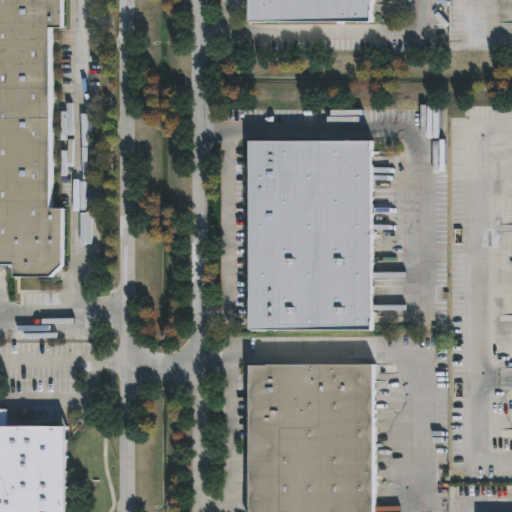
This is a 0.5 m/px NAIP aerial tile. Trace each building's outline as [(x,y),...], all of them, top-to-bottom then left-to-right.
[(0,0),(0,266),(13,266),(13,281),(49,281),(62,268),(61,211),(49,211),(48,30),(61,30),(61,0),(0,0)] [(247,0),(247,25),(369,25),(369,0),(247,0)] [(248,144),(248,333),(370,333),(370,144),(248,144)] [(247,369),(247,511),(372,511),(372,369),(247,369)] [(0,430),(0,511),(64,511),(64,430),(0,430)]
